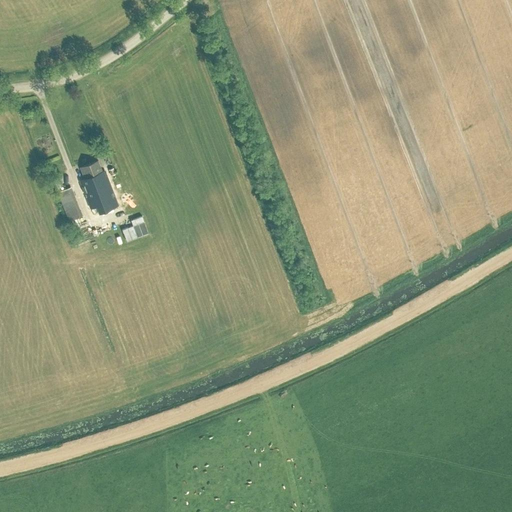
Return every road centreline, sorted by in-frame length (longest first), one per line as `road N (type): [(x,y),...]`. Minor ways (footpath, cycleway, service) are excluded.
road 1 (track): [(0,467),(238,391),(511,252)]
road 2 (unclassified): [(0,87),(38,86),(91,66),(184,0)]
